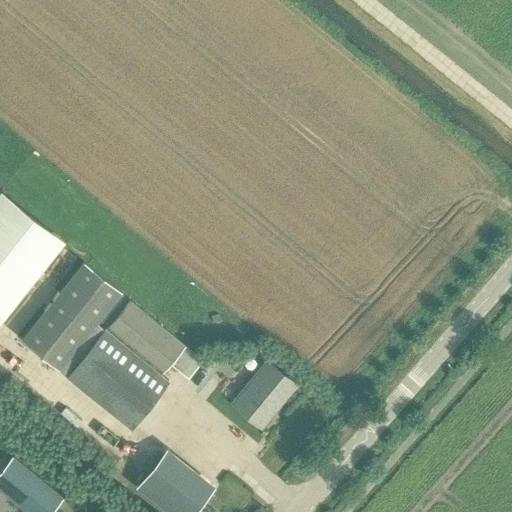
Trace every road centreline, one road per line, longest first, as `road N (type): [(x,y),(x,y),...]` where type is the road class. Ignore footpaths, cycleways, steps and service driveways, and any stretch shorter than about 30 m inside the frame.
road 1 (tertiary): [(295,511),(511,268)]
road 2 (track): [(511,101),(388,0)]
